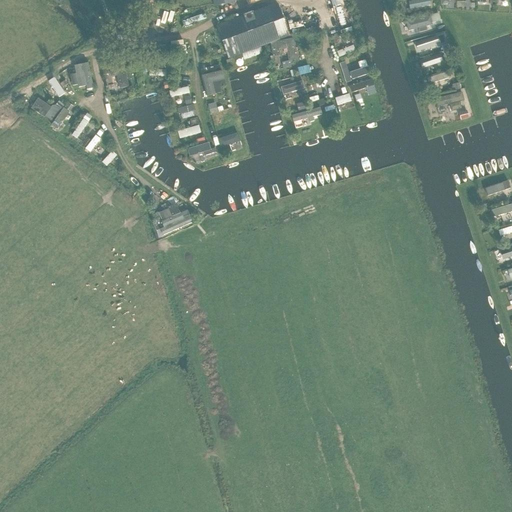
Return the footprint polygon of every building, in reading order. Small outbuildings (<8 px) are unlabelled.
[(329,0),(332,11),(341,8),(338,0),(329,0)] [(407,11),(432,4),(430,0),(413,0),(405,3),(407,11)] [(283,21),(276,3),(215,25),(228,58),(264,45),(289,36),(283,21)] [(207,10),(170,23),(173,34),(210,21),(207,10)] [(431,15),(407,22),(409,30),(433,23),(431,15)] [(143,24),(107,31),(109,42),(145,35),(143,24)] [(413,49),(432,44),(430,36),(411,42),(413,49)] [(287,63),(297,61),(293,40),(283,42),(287,63)] [(354,53),(352,46),(336,51),(339,58),(354,53)] [(220,87),(226,85),(222,70),(221,71),(220,65),(221,65),(219,57),(201,62),(202,75),(207,96),(221,92),(220,87)] [(348,72),(351,80),(370,73),(367,66),(364,59),(357,62),(359,69),(348,72)] [(124,63),(101,67),(103,78),(116,76),(119,89),(129,86),(124,63)] [(89,64),(73,67),(78,92),(93,89),(89,64)] [(429,77),(431,83),(448,78),(446,71),(429,77)] [(49,81),(59,97),(64,94),(54,78),(49,81)] [(351,91),(351,93),(365,88),(367,96),(375,93),(373,86),(374,85),(371,79),(349,86),(351,91)] [(280,89),(282,97),(305,90),(303,83),(280,89)] [(169,93),(171,99),(189,94),(187,87),(169,93)] [(452,110),(462,108),(461,101),(465,100),(463,92),(435,97),(438,107),(451,104),(452,110)] [(348,96),(335,99),(337,106),(350,103),(348,96)] [(38,101),(34,107),(46,115),(50,109),(38,101)] [(209,103),(211,113),(219,111),(217,101),(209,103)] [(299,111),(306,109),(304,101),(297,103),(299,111)] [(176,111),(177,117),(194,112),(192,106),(176,111)] [(320,109),(291,117),(293,125),(322,117),(320,109)] [(58,130),(67,115),(60,110),(51,125),(58,130)] [(238,112),(211,120),(217,138),(243,131),(238,112)] [(81,120),(71,136),(76,139),(87,124),(81,120)] [(177,133),(179,140),(200,134),(198,127),(177,133)] [(238,133),(218,139),(221,148),(241,141),(238,133)] [(96,135),(85,150),(90,154),(100,139),(96,135)] [(187,149),(190,157),(211,150),(209,142),(206,143),(187,149)] [(111,152),(101,163),(106,167),(116,156),(111,152)] [(485,188),(488,195),(511,187),(508,180),(485,188)] [(511,203),(492,209),(494,216),(511,212),(511,203)] [(157,216),(162,230),(183,222),(178,208),(157,216)] [(500,235),(511,232),(511,225),(499,228),(500,235)] [(502,258),(511,255),(511,247),(500,250),(502,258)]
